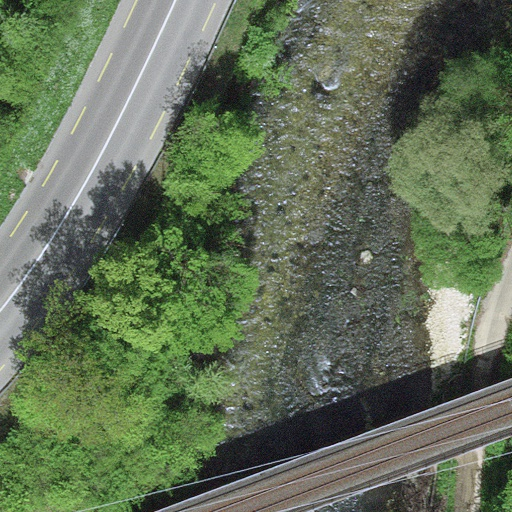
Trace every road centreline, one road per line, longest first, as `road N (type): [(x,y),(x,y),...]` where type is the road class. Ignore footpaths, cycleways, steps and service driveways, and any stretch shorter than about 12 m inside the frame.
road 1 (primary): [(0,308),(76,198),(174,0)]
road 2 (track): [(469,511),(493,325),(511,273)]
